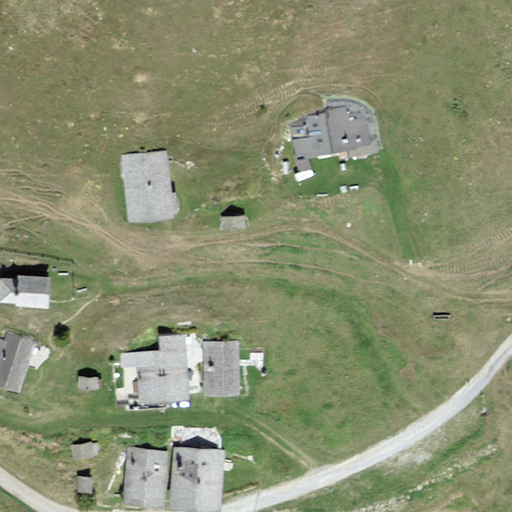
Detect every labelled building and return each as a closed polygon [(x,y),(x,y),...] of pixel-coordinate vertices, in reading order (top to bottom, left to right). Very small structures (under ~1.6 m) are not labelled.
[(317,105),(291,122),(289,162),(368,153),(358,112),(317,105)] [(154,152),(115,154),(117,218),(157,214),(154,152)] [(30,278),(0,274),(0,301),(27,305),(30,278)] [(0,384),(27,346),(0,331),(0,384)] [(178,335),(115,353),(113,406),(172,398),(178,335)] [(228,339),(200,340),(194,395),(225,390),(228,339)] [(217,448),(168,442),(163,452),(152,501),(208,509),(217,448)] [(163,452),(123,446),(111,499),(152,501),(163,452)]
